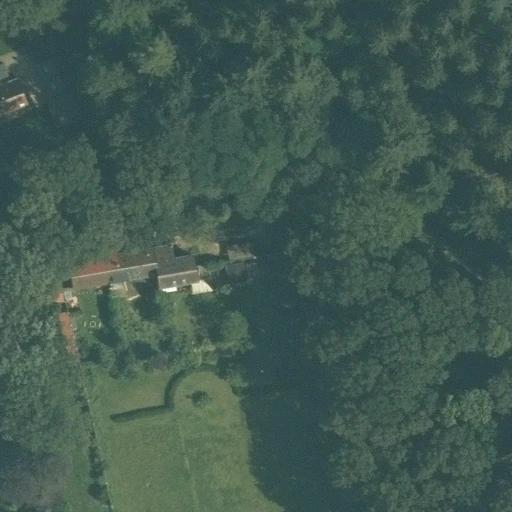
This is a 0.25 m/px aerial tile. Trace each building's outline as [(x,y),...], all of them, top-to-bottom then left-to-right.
[(33,15),(15,23),(19,34),(23,32),(26,41),(41,35),(33,15)] [(44,38),(25,45),(32,64),(51,57),(44,38)] [(52,59),(34,65),(48,96),(64,90),(52,59)] [(1,64),(0,64),(0,115),(26,105),(16,79),(9,82),(1,64)] [(74,92),(46,103),(53,122),(81,111),(74,92)] [(115,251),(69,259),(73,289),(156,275),(158,288),(196,282),(202,281),(200,266),(194,267),(192,257),(173,259),(171,246),(116,255),(115,251)] [(243,263),(225,266),(228,286),(246,283),(243,263)] [(255,264),(244,266),(246,278),(256,276),(255,264)] [(62,301),(59,285),(53,286),(54,289),(46,291),(48,303),(62,301)] [(160,306),(158,292),(143,295),(145,308),(160,306)] [(3,324),(0,328),(0,339),(15,349),(22,336),(3,324)] [(29,337),(28,357),(45,357),(45,338),(29,337)] [(71,344),(61,346),(65,366),(75,363),(71,344)]
